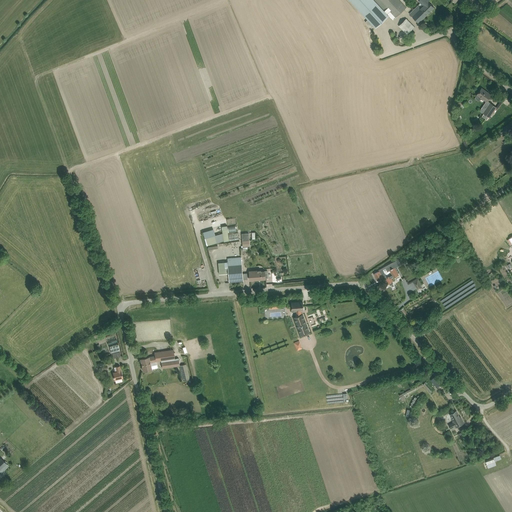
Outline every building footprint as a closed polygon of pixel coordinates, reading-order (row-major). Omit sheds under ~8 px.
[(382,22),(389,16),(373,0),(349,0),(368,20),(365,22),(370,28),(373,25),(375,28),(382,22)] [(373,0),(389,16),(392,20),(395,17),(404,9),(407,12),(412,6),(406,0),(373,0)] [(416,8),(410,14),(415,19),(418,23),(434,7),(431,4),(428,1),(429,0),(418,0),(418,1),(420,3),(416,8)] [(414,27),(411,23),(406,19),(397,28),(401,32),(405,36),(407,34),(414,27)] [(307,83),(308,83),(307,80),(301,83),(297,71),(297,79),(298,82),(294,82),(294,84),(287,84),(285,85),(285,88),(283,88),(281,88),(291,89),(298,87),(298,82),(299,86),(302,86),(302,83),(307,83)] [(487,102),(489,99),(492,95),(482,88),(479,92),(477,95),(475,97),(479,100),(481,98),(487,102)] [(487,120),(489,117),(490,117),(496,107),(490,103),(483,113),(485,114),(483,117),(487,120)] [(231,234),(232,242),(241,241),(240,232),(231,234)] [(220,274),(229,273),(229,277),(230,282),(243,281),(243,279),(247,279),(247,273),(242,273),(242,263),(241,257),(227,258),(228,261),(218,262),(220,274)] [(395,261),(389,265),(379,270),(379,271),(378,271),(374,274),(378,281),(384,277),(385,279),(386,279),(388,284),(389,283),(390,285),(391,285),(393,284),(393,283),(392,282),(393,281),(391,278),(393,277),(394,277),(399,275),(395,267),(398,266),(399,265),(396,260),(395,261)] [(249,271),(250,275),(250,280),(265,279),(265,271),(261,271),(261,270),(249,271)] [(418,278),(413,282),(418,291),(423,288),(421,286),(421,285),(422,285),(418,278)] [(381,293),(382,292),(385,290),(380,284),(376,288),(381,293)] [(304,310),(303,302),(298,302),(298,303),(292,304),(292,303),(292,311),(295,311),(296,317),(295,317),(301,336),(310,333),(303,314),(302,314),(301,311),(304,310)] [(322,310),(318,311),(319,314),(314,316),(315,319),(325,316),(324,313),(323,313),(322,310)] [(296,343),(299,351),(305,349),(301,341),(296,343)] [(149,357),(140,359),(143,371),(148,370),(151,369),(151,366),(150,363),(156,361),(161,360),(162,368),(179,366),(179,360),(175,360),(175,358),(173,349),(163,351),(159,352),(154,353),(155,356),(149,357)] [(189,379),(186,364),(180,365),(183,380),(189,379)] [(115,380),(119,379),(123,378),(120,366),(114,367),(115,372),(113,373),(115,380)] [(437,387),(439,385),(443,382),(437,375),(433,378),(431,380),(437,387)] [(424,383),(423,384),(430,393),(432,392),(426,384),(424,383)] [(457,411),(450,415),(453,421),(452,421),(453,423),(448,426),(450,430),(455,427),(456,428),(464,424),(457,411)]
